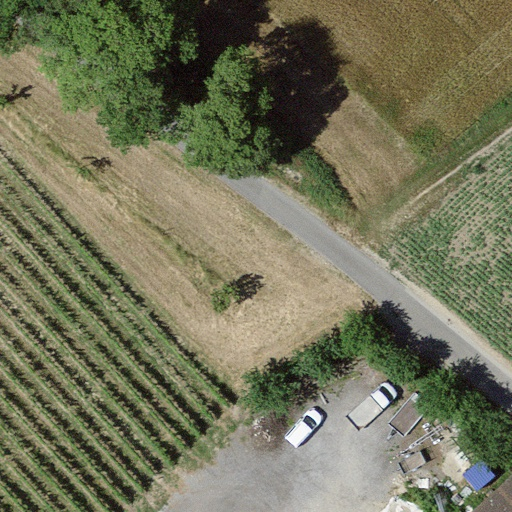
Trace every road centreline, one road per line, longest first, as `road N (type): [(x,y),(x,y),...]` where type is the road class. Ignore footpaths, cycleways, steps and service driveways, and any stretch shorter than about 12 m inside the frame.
road 1 (unclassified): [(11,0),(511,392)]
road 2 (track): [(351,260),(511,125)]
